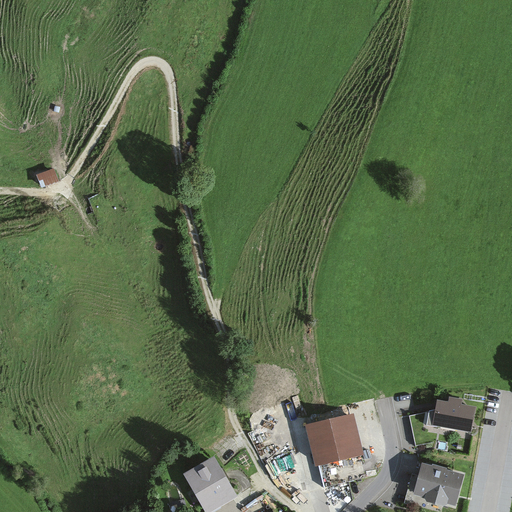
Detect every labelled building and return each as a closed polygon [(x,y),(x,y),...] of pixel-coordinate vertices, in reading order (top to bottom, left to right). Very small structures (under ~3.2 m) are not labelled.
[(52,168),(36,175),(40,185),(56,179),(52,168)] [(450,402),(439,400),(435,423),(471,429),(475,406),(460,404),(461,400),(450,398),(450,402)] [(350,416),(311,425),(324,486),(364,477),(350,416)] [(234,494),(213,460),(187,475),(208,510),(234,494)] [(460,475),(423,466),(416,491),(454,501),(460,475)]
